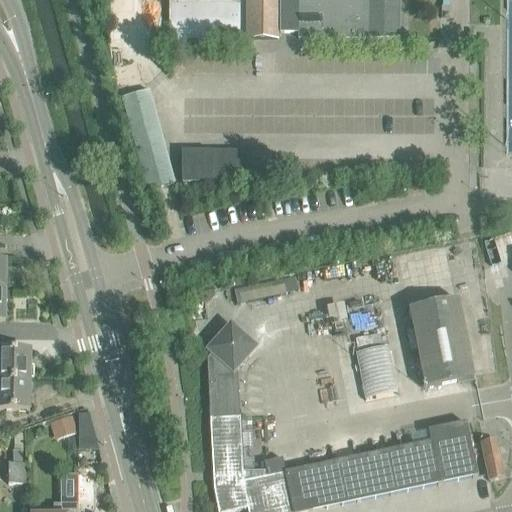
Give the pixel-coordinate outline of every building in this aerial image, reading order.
[(245,0),(246,40),(276,41),(276,0),(245,0)] [(297,41),(399,41),(399,0),(278,0),(279,34),(297,34),(297,41)] [(168,41),(239,41),(239,5),(168,5),(168,41)] [(121,99),(146,193),(174,185),(148,92),(121,99)] [(181,153),(181,178),(181,183),(241,183),(241,176),(241,153),(181,153)] [(283,284),(233,294),(236,307),(285,297),(283,284)] [(412,313),(428,391),(474,381),(458,303),(412,313)] [(240,511),(247,511),(246,511),(319,511),(477,479),(465,424),(427,432),(429,444),(266,479),(265,474),(242,474),(236,373),(256,351),(230,326),(205,353),(210,357),(206,362),(208,402),(209,420),(213,490),(217,511),(240,511)] [(355,355),(364,402),(397,396),(388,349),(355,355)] [(0,381),(29,383),(29,353),(0,352),(0,381)] [(0,411),(28,412),(29,383),(0,381),(0,411)] [(78,417),(78,452),(97,452),(88,417),(78,417)] [(71,421),(52,427),(56,440),(75,434),(71,421)] [(489,484),(502,481),(498,457),(496,457),(493,443),(482,445),(484,460),(489,484)] [(13,466),(22,466),(22,453),(13,453),(13,466)] [(24,466),(8,466),(8,486),(24,486),(24,466)] [(93,511),(93,479),(77,479),(77,511),(93,511)]
